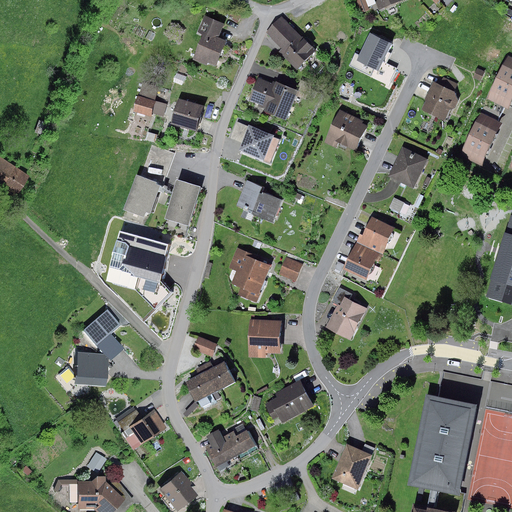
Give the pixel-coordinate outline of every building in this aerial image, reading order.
[(356,0),(361,13),(369,10),(365,0),(356,0)] [(375,0),(379,10),(404,0),(375,0)] [(229,18),(239,23),(242,16),(232,12),(229,18)] [(208,32),(223,38),(229,24),(207,15),(201,29),(208,32)] [(282,16),(266,32),(282,49),(279,52),(297,69),(316,50),(282,16)] [(149,31),(146,38),(151,41),(155,35),(149,31)] [(223,38),(208,32),(197,60),(210,65),(212,62),(222,66),(232,42),(223,38)] [(392,44),(371,34),(357,61),(379,71),(383,62),(392,44)] [(511,103),(511,59),(507,57),(487,99),(509,110),(511,103)] [(397,69),(383,62),(379,71),(357,61),(352,59),(349,66),(388,85),(397,69)] [(478,68),(473,78),(481,81),(485,71),(478,68)] [(444,78),(441,85),(455,92),(458,85),(444,78)] [(272,84),(259,79),(250,100),(260,104),(259,106),(265,109),(265,111),(286,120),(296,96),(298,91),(273,82),(272,84)] [(302,80),(298,91),(296,96),(306,100),(313,85),(302,80)] [(441,85),(434,81),(425,98),(426,102),(422,110),(445,121),(451,109),(455,109),(459,102),(455,92),(441,85)] [(160,87),(143,82),(135,112),(155,118),(157,114),(165,116),(168,105),(156,102),(160,87)] [(210,106),(183,99),(176,125),(203,132),(210,106)] [(502,123),(480,113),(461,155),(483,165),(502,123)] [(363,126),(337,114),(323,143),(336,150),(338,145),(351,151),(363,126)] [(39,121),(35,133),(43,135),(47,124),(39,121)] [(242,143),(249,127),(238,122),(231,139),(242,143)] [(242,143),(239,151),(271,164),(281,140),(274,137),(275,135),(250,124),(249,127),(242,143)] [(151,145),(141,174),(163,182),(174,153),(151,145)] [(429,160),(404,148),(389,177),(414,190),(429,160)] [(31,178),(0,156),(0,182),(19,196),(31,178)] [(163,182),(141,174),(128,210),(151,218),(153,213),(157,214),(165,192),(169,193),(170,189),(167,188),(167,186),(163,184),(163,182)] [(207,187),(182,180),(168,231),(193,238),(207,187)] [(263,187),(248,181),(238,205),(253,211),(261,192),(263,187)] [(283,201),(261,192),(253,211),(252,214),(274,223),(283,201)] [(394,198),(390,207),(401,212),(405,203),(394,198)] [(511,216),(511,217),(487,297),(511,304),(511,216)] [(394,227),(372,217),(362,238),(385,249),(387,244),(389,243),(390,242),(392,239),(392,237),(393,235),(392,233),(394,227)] [(179,243),(124,229),(113,277),(119,285),(141,292),(159,310),(179,292),(168,283),(179,243)] [(385,249),(362,238),(359,237),(354,248),(376,259),(379,260),(385,249)] [(454,288),(470,245),(449,237),(442,257),(431,253),(415,295),(437,303),(444,284),(454,288)] [(255,241),(253,246),(260,249),(262,244),(255,241)] [(247,252),(238,248),(229,269),(237,272),(232,283),(241,287),(238,295),(257,302),(261,290),(263,290),(266,286),(267,281),(265,281),(271,266),(245,256),(247,252)] [(376,259),(354,248),(344,269),(366,280),(369,275),(371,274),(372,273),(374,270),(374,268),(375,266),(374,264),(376,259)] [(303,265),(286,257),(278,275),(295,283),(303,265)] [(338,262),(335,268),(341,271),(344,265),(338,262)] [(333,302),(339,305),(343,296),(346,291),(340,288),(333,302)] [(367,308),(343,296),(339,305),(327,328),(351,340),(367,308)] [(109,312),(87,332),(113,360),(125,349),(112,334),(121,326),(109,312)] [(283,321),(250,319),(249,358),(266,358),(266,354),(281,354),(283,321)] [(213,346),(195,339),(190,351),(209,358),(213,346)] [(106,355),(78,354),(76,385),(104,386),(106,355)] [(198,374),(182,382),(193,404),(232,384),(221,362),(211,367),(209,363),(196,370),(198,374)] [(468,388),(472,388),(475,373),(446,368),(442,392),(466,396),(468,388)] [(279,401),(266,408),(273,420),(278,418),(283,425),(313,408),(298,382),(275,395),(279,401)] [(495,407),(511,406),(511,388),(495,389),(495,407)] [(478,406),(427,395),(408,486),(426,489),(422,505),(435,508),(439,490),(460,495),(478,406)] [(255,396),(250,410),(257,412),(262,399),(255,396)] [(117,419),(125,431),(142,419),(134,408),(117,419)] [(125,431),(122,433),(134,450),(166,428),(154,411),(142,419),(125,431)] [(210,447),(205,449),(215,466),(252,446),(242,428),(222,439),(216,429),(203,436),(210,447)] [(362,451),(348,445),(333,480),(358,490),(373,455),(362,451)] [(365,445),(362,451),(373,455),(375,449),(365,445)] [(96,453),(88,467),(98,473),(107,460),(96,453)] [(181,471),(158,490),(177,511),(178,511),(198,496),(190,486),(192,484),(181,471)] [(105,477),(79,478),(79,480),(79,486),(79,509),(94,509),(97,511),(113,511),(114,511),(125,500),(116,492),(106,481),(105,477)] [(79,486),(79,480),(59,480),(54,491),(58,492),(60,486),(79,486)] [(121,485),(116,492),(125,500),(114,511),(125,511),(135,502),(121,485)]
